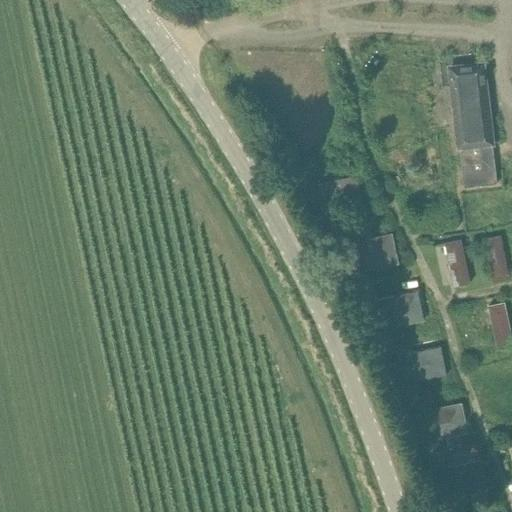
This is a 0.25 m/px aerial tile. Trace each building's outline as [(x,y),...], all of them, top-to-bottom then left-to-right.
[(482,65),(450,68),(459,148),(461,148),(462,159),(461,159),(464,188),(474,187),(474,186),(487,184),(487,185),(497,184),(493,155),(492,155),(491,144),(492,144),(482,65)] [(355,178),(320,185),(325,213),(361,205),(355,178)] [(391,235),(349,243),(355,272),(397,263),(391,235)] [(500,236),(485,239),(494,283),(509,279),(500,236)] [(470,283),(461,240),(445,243),(454,287),(470,283)] [(418,292),(376,300),(382,328),(424,320),(418,292)] [(511,346),(511,339),(504,303),(488,307),(498,350),(511,346)] [(442,343),(399,352),(405,381),(448,373),(442,343)] [(461,404),(419,413),(425,441),(467,433),(461,404)] [(480,461),(440,469),(446,498),(486,490),(480,461)]
